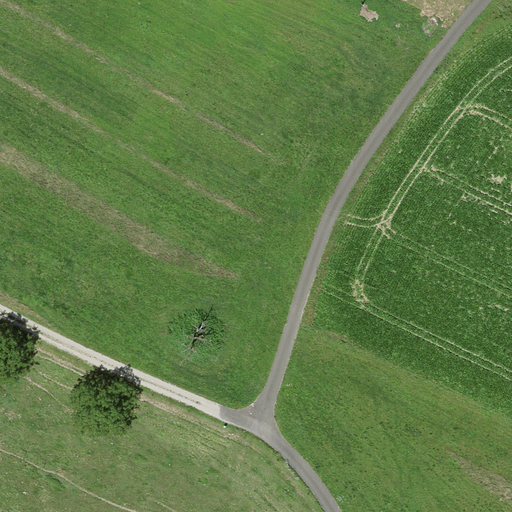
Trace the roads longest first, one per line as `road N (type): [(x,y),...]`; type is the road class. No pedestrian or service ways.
road 1 (track): [(252,424),(339,191),(438,47),(481,0)]
road 2 (track): [(0,309),(252,424),(290,457),(327,511)]
